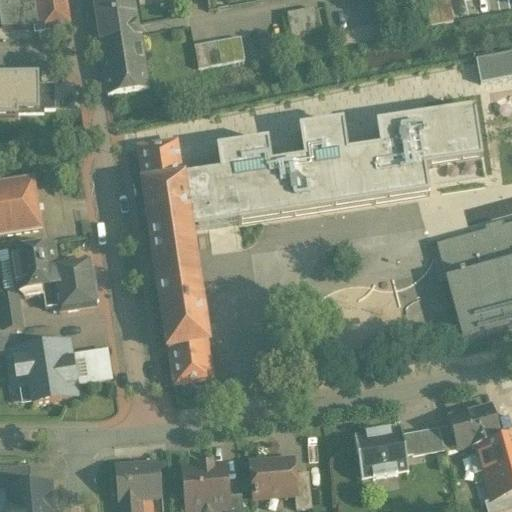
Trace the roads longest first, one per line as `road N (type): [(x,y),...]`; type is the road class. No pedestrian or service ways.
road 1 (residential): [(145,437),(85,54)]
road 2 (residential): [(145,437),(426,388),(511,365)]
